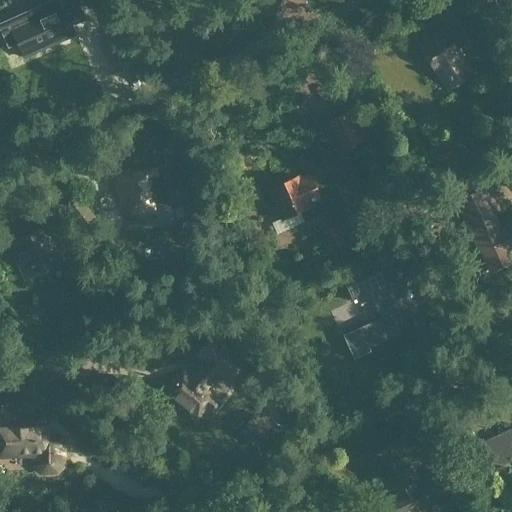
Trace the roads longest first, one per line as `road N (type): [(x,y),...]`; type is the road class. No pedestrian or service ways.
road 1 (track): [(0,318),(193,492),(207,494),(511,356)]
road 2 (track): [(0,165),(363,0)]
